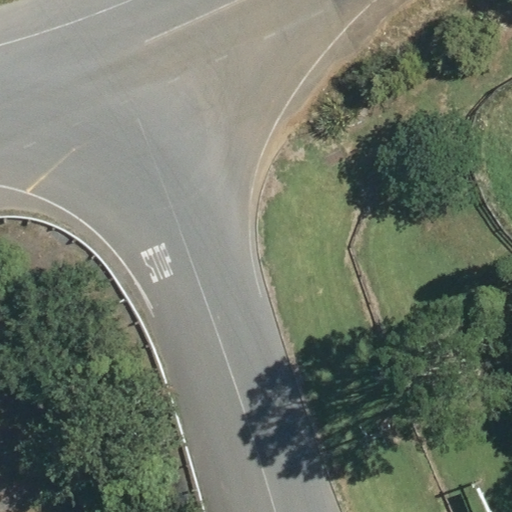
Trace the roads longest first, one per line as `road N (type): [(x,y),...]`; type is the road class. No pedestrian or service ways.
road 1 (tertiary): [(112,54),(284,511)]
road 2 (unclassified): [(234,0),(112,54)]
road 3 (tertiary): [(112,54),(0,107)]
